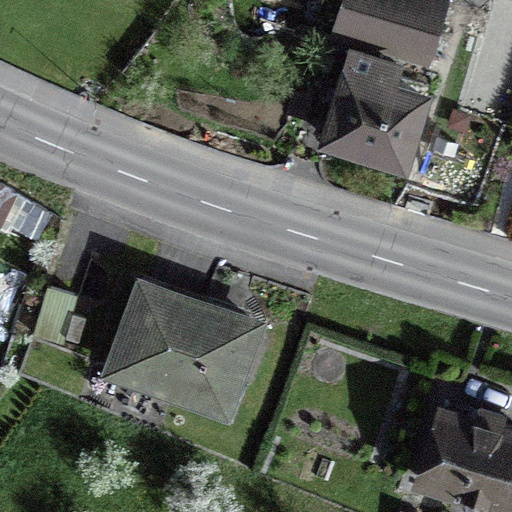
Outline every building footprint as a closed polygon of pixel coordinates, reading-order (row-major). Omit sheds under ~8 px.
[(423,59),(441,2),(432,0),(341,0),(332,31),(423,59)] [(394,65),(350,51),(322,141),(399,166),(421,99),(387,87),(394,65)] [(138,285),(107,371),(221,413),(253,326),(138,285)] [(29,336),(59,345),(74,297),(44,288),(29,336)] [(511,505),(511,437),(438,414),(416,481),(510,511),(511,505)]
